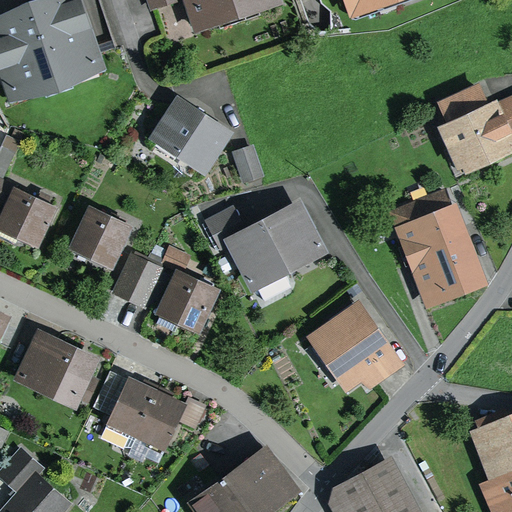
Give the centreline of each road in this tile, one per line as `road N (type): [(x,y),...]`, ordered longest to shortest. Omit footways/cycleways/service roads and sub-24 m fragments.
road 1 (residential): [(317,489),(216,397),(0,284)]
road 2 (residential): [(511,265),(387,418),(317,489)]
